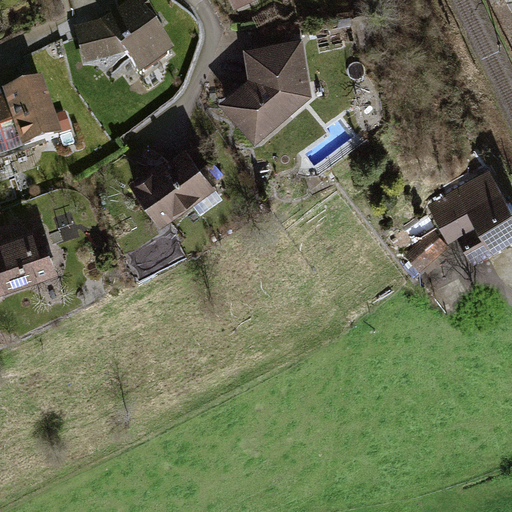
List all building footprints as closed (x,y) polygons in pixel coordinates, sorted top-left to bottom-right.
[(230,0),(235,11),(258,0),(230,0)] [(140,4),(104,27),(77,33),(85,75),(129,68),(139,82),(175,60),(140,4)] [(245,84),(223,99),(253,147),(309,100),(300,47),(245,55),(245,84)] [(43,91),(0,104),(0,150),(4,162),(60,145),(43,91)] [(188,152),(136,186),(162,226),(214,193),(188,152)] [(511,239),(511,212),(486,172),(440,202),(478,261),(511,239)] [(417,269),(449,250),(426,211),(402,226),(413,244),(405,249),(417,269)] [(0,301),(60,281),(42,231),(0,244),(0,301)]
